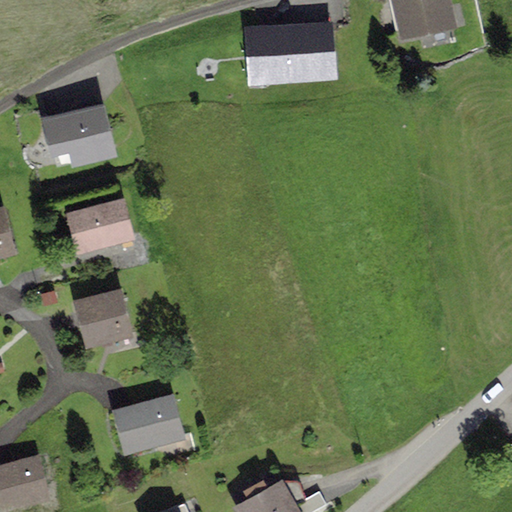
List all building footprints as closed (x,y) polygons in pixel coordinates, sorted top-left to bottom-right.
[(455,0),(391,0),(398,40),(460,30),(455,0)] [(331,17),(244,24),(249,82),(336,75),(331,17)] [(110,105),(49,120),(61,172),(122,157),(110,105)] [(130,200),(69,216),(80,259),(141,243),(130,200)] [(0,215),(0,257),(19,253),(9,213),(0,215)] [(125,293),(78,305),(89,348),(136,337),(125,293)] [(175,397),(112,412),(122,452),(185,437),(175,397)] [(42,457),(0,467),(0,511),(8,511),(53,500),(42,457)] [(300,511),(285,484),(237,510),(238,511),(300,511)]
